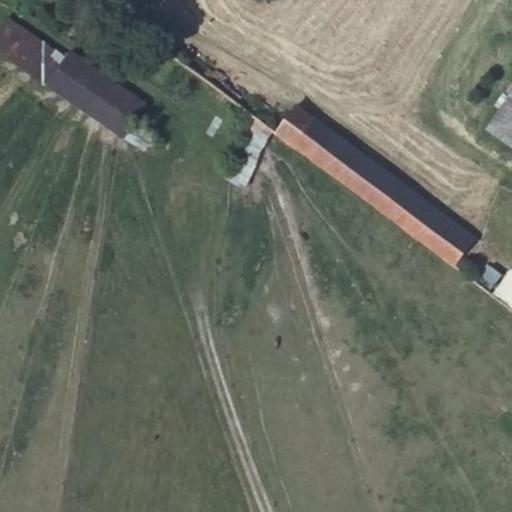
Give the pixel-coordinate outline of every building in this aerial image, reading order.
[(150,104),(8,17),(0,30),(0,58),(129,138),(150,104)] [(507,42),(511,35),(511,17),(498,35),(507,42)] [(511,94),(493,124),(511,136),(511,94)] [(329,163),(350,138),(310,109),(289,134),(329,163)] [(368,151),(350,138),(329,163),(347,178),(368,151)] [(490,239),(368,151),(347,178),(480,276),(495,260),(482,249),(490,239)] [(488,282),(511,299),(511,279),(499,270),(488,282)]
